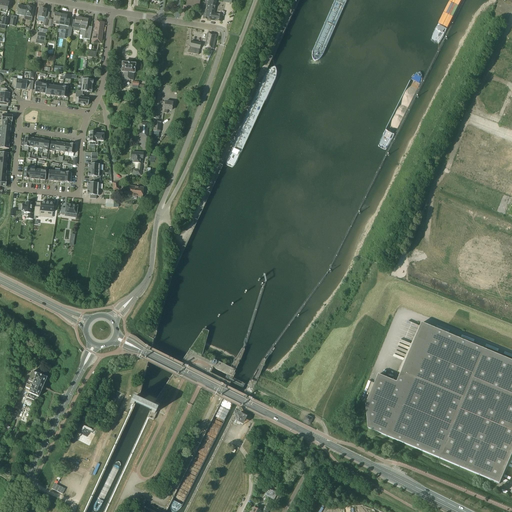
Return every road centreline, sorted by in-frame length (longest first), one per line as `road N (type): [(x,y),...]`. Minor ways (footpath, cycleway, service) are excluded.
road 1 (tertiary): [(466,511),(142,351)]
road 2 (unclassified): [(157,218),(206,123),(254,0)]
road 3 (unclassified): [(157,218),(221,45),(216,28)]
road 4 (residential): [(19,131),(12,189),(79,196),(81,140)]
road 5 (tertiary): [(10,511),(79,374)]
